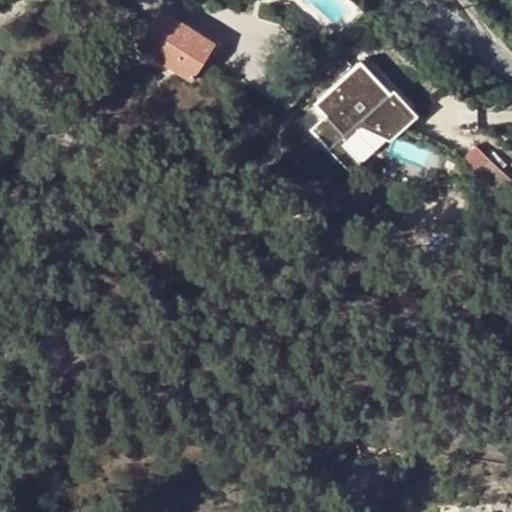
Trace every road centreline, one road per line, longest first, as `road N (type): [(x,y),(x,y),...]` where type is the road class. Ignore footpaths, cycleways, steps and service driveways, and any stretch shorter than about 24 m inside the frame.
road 1 (residential): [(0,81),(72,146),(266,233),(467,355),(511,395)]
road 2 (residential): [(0,355),(511,443)]
